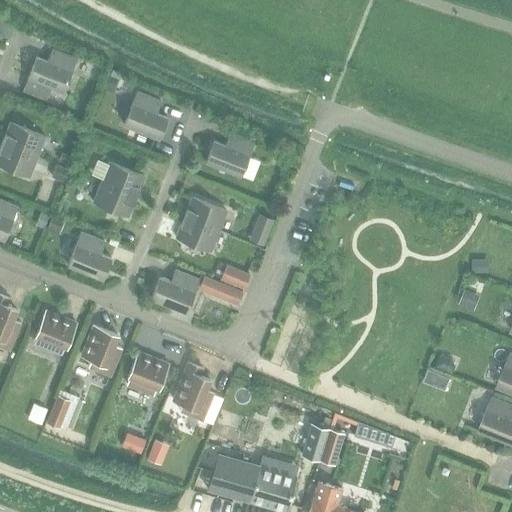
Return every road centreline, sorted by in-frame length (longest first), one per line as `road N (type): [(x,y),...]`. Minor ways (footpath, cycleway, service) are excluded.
road 1 (residential): [(121,302),(206,338),(241,327),(328,110),(511,173)]
road 2 (residential): [(121,302),(195,117)]
road 3 (residential): [(0,256),(121,302)]
